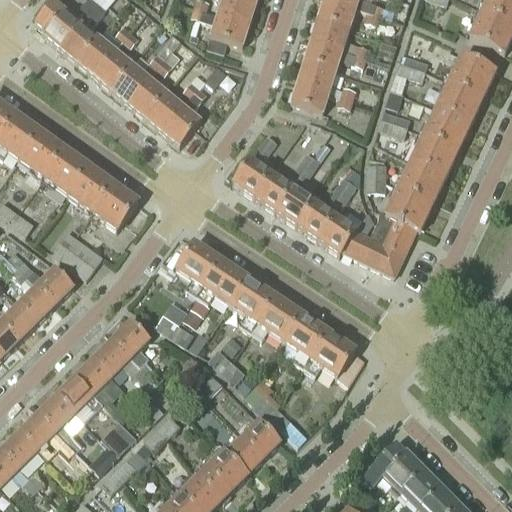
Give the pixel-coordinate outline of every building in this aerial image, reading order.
[(37,25),(33,30),(43,38),(43,39),(40,42),(58,57),(95,12),(104,0),(91,0),(87,5),(72,24),(52,7),(37,25)] [(95,12),(58,57),(75,71),(97,44),(87,37),(102,18),(103,17),(117,0),(104,0),(95,12)] [(222,0),(223,1),(254,11),(257,0),(222,0)] [(324,0),(323,6),(354,16),(365,19),(378,23),(381,13),(357,6),(359,0),(324,0)] [(440,0),(434,0),(432,8),(445,12),(448,2),(440,0)] [(511,1),(508,0),(488,0),(480,18),(511,33),(511,1)] [(219,13),(216,22),(248,31),(254,11),(223,1),(219,12),(219,13)] [(196,5),(193,15),(205,19),(207,9),(196,5)] [(323,6),(316,27),(348,37),(352,24),(354,16),(323,6)] [(193,15),(190,24),(202,28),(205,19),(193,15)] [(467,45),(503,62),(511,42),(511,33),(480,18),(467,45)] [(205,19),(202,28),(213,32),(209,44),(241,54),(248,31),(205,19)] [(362,28),(362,30),(375,34),(378,23),(365,19),(362,28)] [(316,27),(309,48),(364,65),(368,55),(344,48),(348,37),(316,27)] [(122,32),(113,43),(122,50),(130,39),(122,32)] [(130,39),(122,50),(129,56),(138,45),(130,39)] [(97,44),(75,71),(92,85),(101,74),(114,58),(97,44)] [(309,48),(303,69),(335,79),(338,68),(361,75),(364,65),(309,48)] [(101,74),(92,85),(101,91),(110,99),(131,73),(121,64),(129,55),(128,55),(122,50),(114,59),(101,74)] [(131,73),(110,99),(127,113),(171,58),(170,57),(163,66),(156,60),(140,79),(131,73)] [(171,58),(127,113),(144,127),(166,101),(155,92),(162,83),(163,84),(178,64),(171,58)] [(401,61),(398,70),(411,75),(414,65),(401,61)] [(447,89),(482,106),(495,79),(459,62),(447,89)] [(414,65),(411,75),(424,79),(427,69),(423,68),(414,65)] [(303,69),(296,90),(328,100),(335,79),(303,69)] [(395,80),(408,84),(411,75),(398,70),(395,80)] [(216,72),(204,88),(213,95),(225,79),(216,72)] [(411,75),(408,84),(421,88),(424,79),(411,75)] [(189,89),(181,99),(189,105),(190,106),(198,96),(204,88),(196,81),(189,89)] [(469,132),(482,106),(447,89),(434,116),(469,132)] [(296,90),(289,112),(321,122),(328,100),(296,90)] [(342,96),(339,103),(351,107),(354,97),(343,94),(342,96)] [(183,115),(162,141),(178,154),(200,128),(189,120),(196,110),(204,101),(198,96),(190,106),(183,115)] [(166,101),(144,127),(162,141),(183,115),(174,107),(166,101)] [(339,103),(336,113),(348,116),(351,107),(339,103)] [(17,168),(39,137),(0,109),(0,163),(1,165),(5,159),(17,168)] [(421,142),(457,159),(469,132),(434,116),(421,142)] [(382,117),(379,127),(393,131),(396,121),(382,117)] [(396,121),(393,131),(406,135),(409,126),(396,121)] [(377,136),(390,140),(393,131),(379,127),(377,136)] [(393,131),(390,140),(403,144),(406,135),(393,131)] [(66,203),(88,172),(39,137),(17,168),(29,176),(23,183),(37,194),(42,186),(66,203)] [(444,186),(457,159),(421,142),(409,169),(444,186)] [(265,164),(275,150),(265,143),(255,157),(265,164)] [(306,160),(298,171),(310,180),(318,169),(306,160)] [(253,205),(270,180),(248,166),(231,191),(253,205)] [(396,196),(432,212),(444,186),(409,169),(396,196)] [(304,189),(310,180),(298,171),(288,185),(295,190),(298,185),(304,189)] [(365,171),(365,185),(375,185),(375,171),(365,171)] [(375,171),(375,185),(385,185),(385,171),(375,171)] [(88,172),(66,203),(116,238),(137,208),(88,172)] [(274,220),(291,194),(270,180),(253,205),(274,220)] [(341,184),(334,194),(348,204),(356,193),(341,184)] [(365,198),(374,199),(375,185),(365,185),(365,198)] [(375,185),(374,199),(384,199),(385,185),(375,185)] [(296,234),(313,208),(291,194),(274,220),(296,234)] [(334,194),(327,205),(341,214),(348,204),(334,194)] [(419,239),(432,212),(396,196),(384,222),(415,237),(419,239)] [(317,248),(334,223),(313,208),(296,234),(317,248)] [(1,209),(0,211),(0,225),(24,243),(33,231),(17,220),(8,214),(1,209)] [(376,229),(369,246),(403,263),(415,237),(384,222),(379,218),(376,229)] [(403,263),(369,246),(363,243),(372,229),(366,220),(355,237),(341,259),(393,284),(403,263)] [(341,259),(355,237),(334,223),(317,248),(339,263),(341,259)] [(57,249),(93,275),(101,264),(65,238),(57,249)] [(85,286),(93,275),(57,249),(49,261),(85,286)] [(192,250),(174,277),(190,287),(183,297),(206,312),(212,302),(228,313),(246,286),(231,275),(232,273),(210,258),(208,261),(192,250)] [(0,257),(0,271),(3,275),(20,293),(28,301),(18,312),(37,331),(55,314),(35,294),(10,269),(10,268),(7,265),(0,257)] [(14,259),(7,265),(10,268),(10,269),(35,294),(55,314),(73,296),(54,276),(42,287),(14,259)] [(246,286),(228,313),(243,323),(237,333),(248,340),(255,331),(266,338),(282,349),(300,322),(285,311),(286,309),(274,302),(263,294),(262,296),(246,286)] [(18,312),(0,329),(20,349),(37,331),(18,312)] [(190,315),(182,328),(193,335),(201,323),(190,315)] [(191,341),(162,322),(153,334),(184,355),(191,341)] [(300,322),(282,349),(297,359),(290,369),(302,377),(313,384),(319,374),(336,385),(349,394),(366,366),(354,358),(355,357),(339,347),(340,345),(328,338),(317,331),(316,332),(300,322)] [(129,328),(110,347),(129,367),(138,375),(145,369),(146,367),(138,358),(148,348),(144,344),(129,328)] [(0,329),(0,364),(2,366),(20,349),(0,329)] [(198,339),(187,356),(196,361),(207,345),(202,342),(198,340),(198,339)] [(231,342),(221,354),(230,363),(241,352),(231,342)] [(110,347),(91,366),(111,385),(120,375),(129,384),(131,382),(138,375),(129,367),(110,347)] [(243,381),(216,357),(207,367),(234,392),(243,381)] [(91,366),(73,384),(92,403),(93,403),(101,411),(107,405),(110,408),(122,397),(111,385),(91,366)] [(145,369),(138,375),(148,385),(155,391),(161,386),(154,379),(145,369)] [(138,375),(131,382),(141,392),(142,391),(149,399),(155,391),(148,385),(138,375)] [(236,394),(245,403),(255,392),(257,390),(248,381),(236,394)] [(211,382),(199,393),(209,403),(221,391),(211,382)] [(73,384),(54,402),(74,422),(92,403),(73,384)] [(305,444),(277,416),(280,411),(268,399),(272,395),(261,386),(244,404),(295,453),(305,444)] [(198,415),(209,403),(199,393),(187,404),(198,415)] [(54,402),(36,421),(55,440),(64,449),(74,459),(80,452),(70,442),(82,431),(74,422),(54,402)] [(102,412),(101,412),(112,423),(118,428),(120,430),(126,424),(118,417),(110,408),(107,405),(101,411),(102,412)] [(36,421),(18,439),(37,458),(55,440),(36,421)] [(169,423),(162,429),(173,440),(180,433),(169,423)] [(118,428),(100,447),(117,464),(135,445),(120,430),(118,428)] [(240,444),(262,467),(278,450),(256,428),(240,444)] [(162,429),(156,435),(167,446),(173,440),(162,429)] [(156,435),(149,442),(160,453),(167,446),(156,435)] [(18,439),(0,456),(0,458),(18,477),(37,458),(18,439)] [(143,448),(135,456),(143,465),(151,456),(154,459),(160,453),(149,442),(143,448)] [(246,483),(262,467),(240,444),(224,461),(246,483)] [(64,449),(57,457),(66,466),(74,459),(64,449)] [(394,450),(359,486),(352,493),(357,497),(366,488),(370,491),(371,490),(374,493),(382,485),(391,494),(388,497),(395,504),(423,476),(405,459),(404,460),(394,450)] [(125,466),(136,477),(145,467),(143,465),(135,456),(125,466)] [(0,458),(0,495),(12,483),(20,492),(27,486),(18,477),(0,458)] [(178,502),(187,511),(218,511),(247,484),(246,483),(224,461),(222,458),(178,502)] [(119,472),(129,483),(136,477),(125,466),(119,472)] [(112,478),(123,489),(129,483),(119,472),(112,478)] [(409,511),(422,511),(441,494),(423,476),(395,504),(396,505),(399,502),(409,511)] [(106,485),(117,496),(123,489),(112,478),(106,485)] [(34,479),(27,486),(37,496),(44,490),(34,479)] [(110,502),(117,496),(106,485),(100,491),(110,502)] [(27,486),(20,492),(31,503),(37,496),(27,486)] [(458,511),(441,494),(422,511),(458,511)] [(74,498),(65,499),(67,507),(75,505),(74,498)] [(167,511),(187,511),(178,502),(167,511)]
